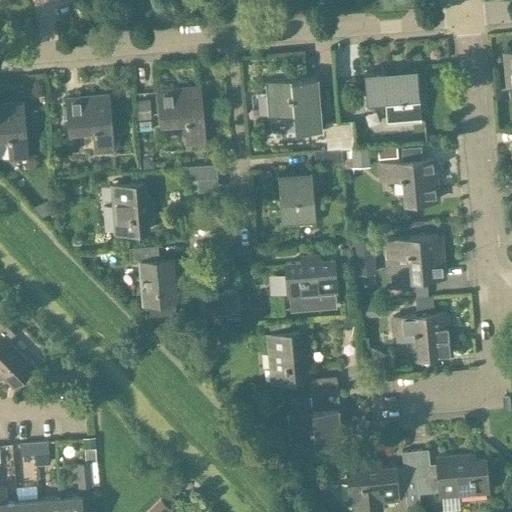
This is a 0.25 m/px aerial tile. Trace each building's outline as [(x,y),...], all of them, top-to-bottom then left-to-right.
[(366,100),(385,98),(387,123),(420,120),(416,67),(382,70),(382,71),(364,72),(366,100)] [(322,129),(317,77),(265,81),(268,115),(293,113),(295,131),(322,129)] [(187,142),(204,141),(199,87),(158,90),(160,122),(185,120),(187,142)] [(96,151),(113,149),(109,94),(66,98),(69,130),(94,128),(96,151)] [(0,136),(8,136),(10,159),(27,157),(23,102),(0,103),(0,136)] [(350,120),(338,121),(340,148),(353,147),(350,120)] [(327,148),(340,148),(338,121),(324,123),(327,148)] [(379,157),(397,156),(396,145),(378,146),(379,157)] [(400,148),(401,160),(421,159),(420,146),(400,148)] [(368,147),(352,147),(352,165),(368,165),(368,147)] [(315,163),(341,161),(342,161),(340,148),(327,148),(313,149),(315,163)] [(405,202),(437,199),(433,158),(421,159),(401,160),(379,162),(381,179),(403,177),(405,202)] [(218,190),(217,177),(216,163),(189,166),(190,180),(197,179),(198,191),(218,190)] [(322,171),(311,172),(311,170),(277,173),(281,224),(315,221),(312,184),(323,183),(322,171)] [(146,213),(151,212),(149,195),(144,195),(143,181),(111,184),(115,232),(147,229),(146,213)] [(411,279),(444,277),(441,235),(386,239),(387,256),(410,254),(411,279)] [(375,272),(371,239),(355,240),(358,274),(375,272)] [(130,263),(140,262),(144,302),(148,302),(149,315),(177,313),(175,299),(171,259),(155,260),(154,245),(129,248),(130,263)] [(301,262),(285,263),(287,294),(292,294),(292,306),(317,304),(316,293),(335,292),(333,259),(318,260),(318,255),(301,256),(301,262)] [(237,289),(223,291),(225,314),(225,318),(239,317),(237,289)] [(417,314),(433,312),(432,297),(416,298),(417,314)] [(418,356),(451,353),(447,311),(433,312),(417,314),(392,316),(394,333),(416,331),(418,356)] [(0,372),(13,386),(34,366),(8,339),(14,332),(0,317),(0,372)] [(301,362),(306,361),(305,344),(299,345),(299,331),(267,334),(271,382),(303,379),(301,362)] [(336,389),(338,389),(336,375),(309,378),(311,391),(336,389)] [(311,391),(312,409),(286,411),(288,444),(341,440),(339,407),(338,389),(336,389),(311,391)] [(48,440),(32,441),(33,453),(49,452),(48,440)] [(21,454),(33,453),(32,441),(20,442),(21,454)] [(468,454),(450,455),(435,457),(436,462),(428,462),(428,448),(415,449),(417,475),(437,474),(438,493),(486,490),(484,458),(468,459),(468,454)] [(415,449),(400,450),(402,465),(380,466),(379,462),(362,463),(363,469),(346,470),(348,501),(354,501),(355,511),(357,511),(380,510),(380,498),(397,497),(397,494),(405,493),(406,502),(419,501),(417,475),(415,449)] [(90,461),(76,463),(79,487),(92,486),(90,461)] [(17,511),(17,501),(8,502),(6,484),(0,484),(0,511),(17,511)] [(144,511),(164,511),(176,500),(166,491),(144,511)] [(83,511),(81,495),(60,497),(61,511),(83,511)] [(61,511),(60,497),(37,499),(38,511),(61,511)] [(17,501),(17,511),(38,511),(37,499),(17,501)]
